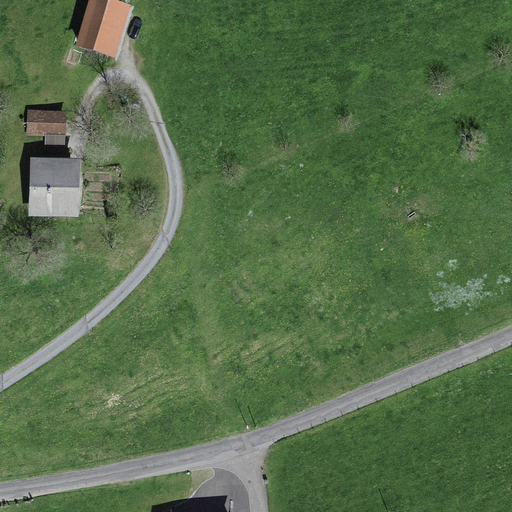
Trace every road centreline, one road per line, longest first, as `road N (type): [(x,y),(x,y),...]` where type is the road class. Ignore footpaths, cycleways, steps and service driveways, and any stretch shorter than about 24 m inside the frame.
road 1 (unclassified): [(0,491),(225,448),(511,333)]
road 2 (track): [(126,61),(174,169),(172,223),(114,300),(0,383)]
